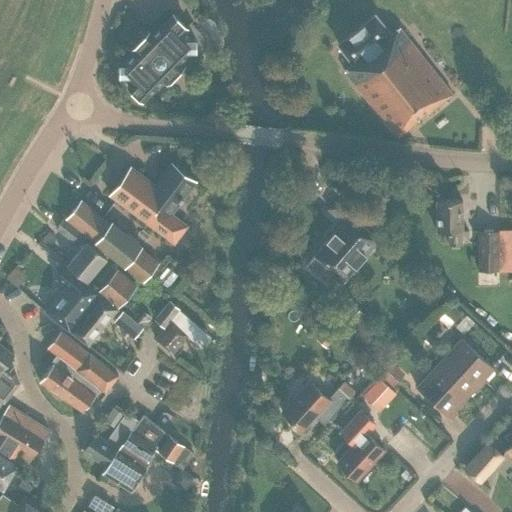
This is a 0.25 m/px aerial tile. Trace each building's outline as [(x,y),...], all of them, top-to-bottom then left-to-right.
[(123,75),(131,83),(127,86),(142,100),(163,79),(167,82),(183,65),(180,61),(192,49),(196,49),(195,38),(192,38),(184,30),(187,27),(173,13),(152,34),(148,31),(131,48),(135,52),(123,64),(119,64),(119,75),(123,75)] [(452,93),(399,27),(390,34),(375,15),(338,44),(353,63),(344,71),(396,137),(418,119),(416,117),(426,109),(428,112),(452,93)] [(130,166),(109,194),(174,242),(187,225),(171,213),(195,181),(172,162),(155,185),(130,166)] [(436,199),(436,230),(449,230),(449,244),(461,244),(461,230),(462,230),(462,199),(436,199)] [(109,223),(79,200),(66,217),(82,231),(94,241),(109,223)] [(306,264),(318,275),(327,265),(342,279),(378,238),(335,200),(328,208),(342,221),(314,253),(314,254),(306,264)] [(79,229),(64,217),(56,228),(71,240),(79,229)] [(117,260),(124,265),(138,247),(109,223),(94,241),(109,253),(117,260)] [(498,229),(478,229),(478,270),(498,270),(498,229)] [(87,241),(81,248),(67,264),(87,280),(106,257),(87,241)] [(157,263),(138,247),(124,265),(125,266),(143,280),(157,263)] [(124,265),(117,260),(114,264),(117,268),(98,290),(117,307),(136,284),(121,271),(125,266),(124,265)] [(60,276),(68,282),(46,311),(69,330),(92,300),(95,296),(99,291),(78,274),(68,266),(60,276)] [(92,300),(69,330),(88,345),(115,312),(95,296),(92,300)] [(351,299),(332,319),(351,337),(369,317),(351,299)] [(155,318),(164,326),(178,308),(169,300),(155,318)] [(452,304),(442,315),(451,323),(461,312),(452,304)] [(200,346),(209,335),(179,309),(170,320),(155,338),(172,352),(187,335),(200,346)] [(142,328),(122,311),(114,321),(134,337),(142,328)] [(325,346),(334,336),(325,327),(315,337),(325,346)] [(83,410),(100,388),(104,391),(117,375),(89,352),(76,369),(75,368),(87,352),(60,330),(47,347),(58,355),(53,362),(52,362),(39,380),(83,410)] [(416,354),(427,341),(419,333),(407,346),(416,354)] [(446,354),(478,384),(493,367),(461,338),(446,354)] [(0,369),(5,364),(13,353),(0,342),(0,369)] [(431,370),(464,400),(478,384),(446,354),(431,370)] [(391,361),(380,374),(393,385),(405,372),(391,361)] [(0,369),(0,404),(3,401),(19,382),(15,371),(5,364),(0,369)] [(464,400),(431,370),(416,386),(449,416),(464,400)] [(378,378),(377,380),(362,396),(380,412),(396,393),(379,378),(378,378)] [(315,416),(324,424),(355,389),(344,380),(328,398),(309,380),(281,410),(302,430),(315,416)] [(49,429),(8,403),(0,417),(0,447),(28,465),(49,429)] [(113,406),(104,419),(114,426),(123,412),(113,406)] [(117,449),(119,446),(118,445),(137,418),(126,411),(106,440),(94,433),(83,450),(106,465),(117,449)] [(131,430),(117,449),(106,465),(102,470),(131,489),(150,459),(148,458),(156,446),(158,448),(157,450),(182,468),(193,452),(168,434),(144,414),(143,413),(131,430)] [(384,450),(364,432),(337,461),(357,480),(384,450)] [(479,480),(502,454),(488,443),(466,468),(479,480)] [(16,464),(0,454),(0,487),(2,488),(16,464)] [(51,511),(24,495),(18,504),(2,493),(0,495),(0,511),(51,511)] [(106,511),(111,504),(95,494),(89,505),(100,511),(106,511)]
